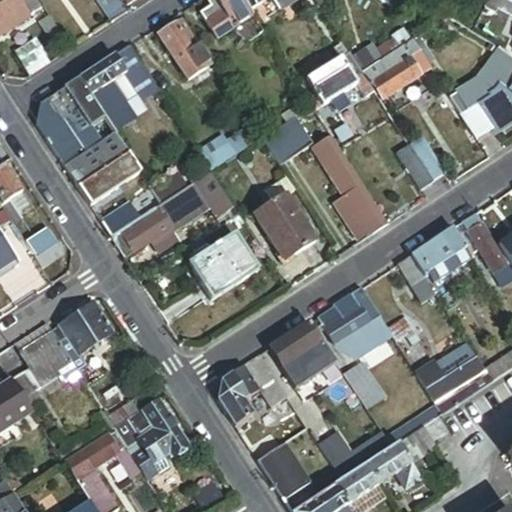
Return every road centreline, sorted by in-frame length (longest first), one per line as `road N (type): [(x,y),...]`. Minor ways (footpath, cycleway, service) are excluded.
road 1 (residential): [(181,379),(511,165)]
road 2 (residential): [(4,112),(174,0)]
road 3 (residential): [(109,269),(4,112)]
road 4 (residential): [(263,505),(181,379)]
road 5 (residential): [(181,379),(109,269)]
road 6 (residential): [(0,339),(109,269)]
